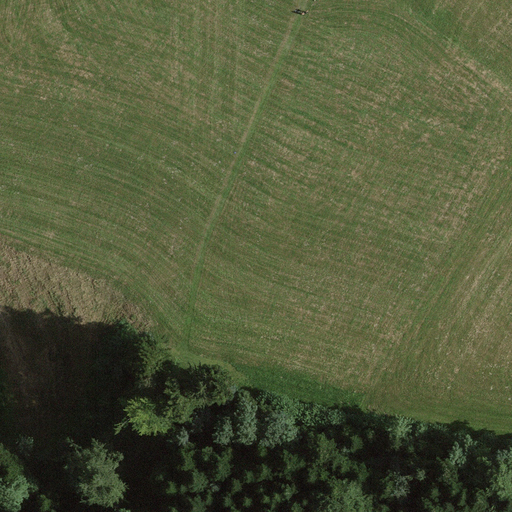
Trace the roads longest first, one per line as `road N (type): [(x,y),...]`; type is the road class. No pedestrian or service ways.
road 1 (track): [(99,511),(137,469),(192,441),(344,480),(511,484)]
road 2 (track): [(236,177),(309,0)]
